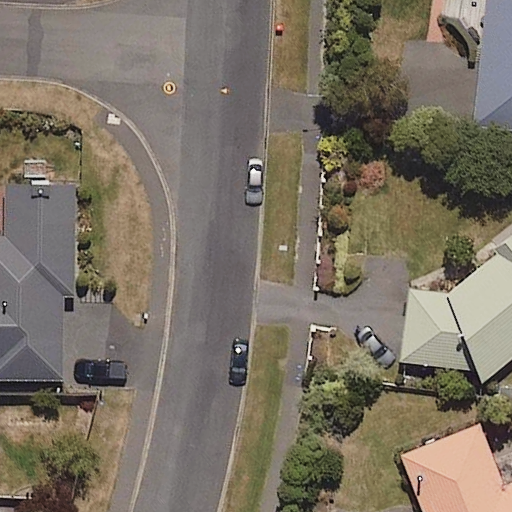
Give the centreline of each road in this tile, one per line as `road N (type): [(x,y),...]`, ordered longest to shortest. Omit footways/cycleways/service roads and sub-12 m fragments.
road 1 (unclassified): [(178,511),(206,388),(226,62)]
road 2 (unclassified): [(0,44),(226,62)]
